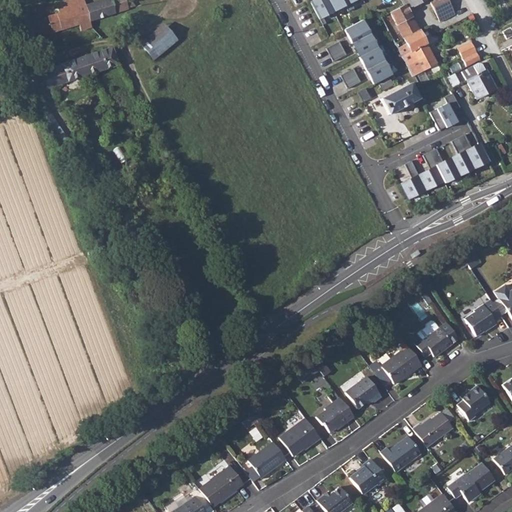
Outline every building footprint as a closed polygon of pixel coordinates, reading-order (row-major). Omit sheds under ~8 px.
[(84,5),(82,0),(65,0),(54,3),(57,13),(41,17),(40,19),(40,20),(33,22),(37,34),(42,33),(43,34),(78,24),(80,30),(90,26),(88,20),(84,5)] [(99,0),(84,5),(88,20),(114,13),(132,6),(130,0),(99,0)] [(314,0),(309,3),(318,21),(321,19),(318,14),(330,8),(325,0),(314,0)] [(431,0),(429,2),(434,13),(450,7),(446,0),(431,0)] [(402,5),(388,12),(389,13),(395,25),(410,17),(403,5),(402,5)] [(450,7),(434,13),(438,21),(453,14),(450,7)] [(410,17),(395,25),(402,37),(401,38),(402,38),(417,30),(410,17)] [(343,29),(351,43),(374,31),(372,28),(367,31),(361,20),(343,29)] [(138,44),(151,59),(175,40),(162,24),(138,44)] [(511,34),(508,28),(501,32),(505,39),(511,35),(511,34)] [(402,38),(401,38),(404,43),(396,48),(411,76),(419,71),(429,66),(434,64),(417,30),(402,38)] [(374,31),(351,43),(358,57),(375,47),(370,37),(376,34),(374,31)] [(338,42),(324,49),(328,55),(341,48),(338,42)] [(456,49),(461,59),(474,52),(469,42),(456,49)] [(375,47),(358,57),(365,70),(388,58),(387,55),(381,58),(375,47)] [(46,88),(48,87),(116,64),(110,48),(49,67),(39,74),(46,88)] [(328,55),(332,62),(345,55),(341,48),(328,55)] [(365,70),(372,84),(390,75),(384,64),(390,61),(388,58),(365,70)] [(434,64),(429,66),(432,72),(437,69),(434,64)] [(493,89),(480,65),(474,68),(473,65),(460,71),(474,98),(493,89)] [(352,69),(339,76),(342,82),(355,75),(352,69)] [(342,82),(346,89),(359,82),(355,75),(342,82)] [(408,83),(378,99),(387,114),(417,99),(408,83)] [(445,103),(427,113),(437,130),(455,121),(449,111),(457,107),(450,94),(442,98),(445,103)] [(41,100),(31,106),(45,128),(46,127),(55,122),(41,100)] [(471,168),(486,161),(477,145),(469,148),(462,134),(456,138),(471,168)] [(449,159),(457,175),(471,168),(456,138),(449,141),(456,155),(449,159)] [(442,181),(443,182),(457,175),(449,159),(441,163),(434,149),(427,152),(442,181)] [(424,190),(442,181),(427,152),(421,155),(428,169),(416,175),(424,190)] [(409,178),(398,184),(406,199),(424,190),(416,175),(409,161),(402,164),(409,178)] [(468,252),(459,256),(468,269),(476,263),(468,252)] [(511,288),(508,291),(504,285),(493,292),(511,320),(511,319),(511,288)] [(474,337),(482,332),(481,331),(485,328),(487,330),(494,325),(492,322),(500,317),(488,300),(471,312),(472,313),(462,319),(474,337)] [(418,339),(412,344),(423,358),(429,354),(432,358),(456,341),(445,324),(437,329),(432,322),(429,322),(425,325),(424,328),(415,334),(418,339)] [(420,367),(403,344),(397,348),(399,351),(378,367),(391,385),(404,375),(406,377),(420,367)] [(321,364),(315,369),(321,377),(327,373),(321,364)] [(364,378),(343,394),(355,410),(369,400),(371,403),(378,398),(364,378)] [(511,379),(511,380),(510,378),(499,386),(510,402),(511,400),(511,379)] [(463,403),(457,408),(469,424),(475,419),(472,415),(488,404),(476,386),(466,393),(465,392),(458,397),(463,403)] [(350,416),(337,398),(322,410),(323,411),(314,418),(320,426),(322,425),(327,433),(337,425),(339,426),(345,422),(344,421),(350,416)] [(258,410),(251,416),(255,423),(256,424),(264,418),(258,410)] [(417,424),(410,429),(424,448),(450,429),(438,413),(419,427),(417,424)] [(251,416),(240,423),(245,430),(255,423),(251,416)] [(318,439),(303,419),(276,438),(291,457),(301,449),(302,450),(318,439)] [(209,428),(202,433),(212,446),(219,441),(218,440),(209,428)] [(385,448),(378,453),(393,473),(418,454),(406,437),(387,450),(385,448)] [(271,443),(246,462),(250,467),(257,477),(258,479),(283,461),(271,443)] [(511,443),(510,445),(509,444),(491,456),(502,473),(511,466),(511,443)] [(171,455),(163,460),(168,467),(176,462),(171,455)] [(362,468),(347,479),(359,495),(374,484),(375,486),(384,480),(369,460),(360,466),(362,468)] [(435,463),(429,468),(434,474),(440,469),(435,463)] [(492,480),(479,463),(464,474),(464,473),(445,488),(453,499),(459,494),(466,502),(475,495),(474,494),(492,480)] [(227,467),(196,489),(208,506),(218,499),(220,502),(240,486),(227,467)] [(322,496),(315,502),(322,511),(341,511),(350,505),(338,488),(324,499),(322,496)] [(453,511),(440,495),(416,511),(453,511)] [(204,511),(192,496),(170,511),(204,511)]
